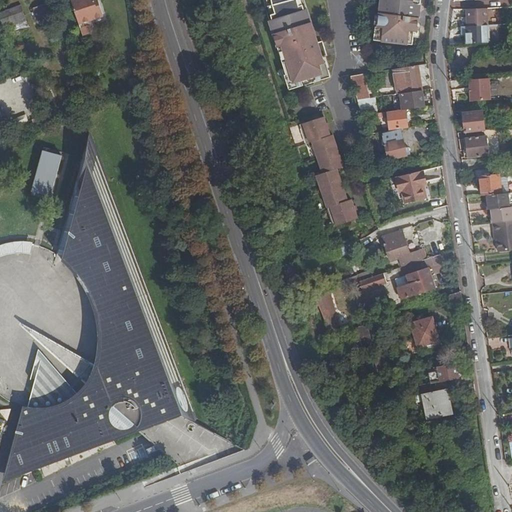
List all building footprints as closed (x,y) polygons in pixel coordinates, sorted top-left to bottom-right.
[(71,0),(79,24),(105,16),(99,0),(71,0)] [(267,0),(268,6),(271,13),(276,12),(273,5),(272,0),(267,0)] [(272,0),(273,5),(276,12),(271,13),(272,18),(269,19),(277,47),(282,45),(286,59),(281,60),(283,67),(285,74),(283,74),(285,82),(287,89),(302,85),(301,83),(300,80),(314,76),(314,79),(315,81),(329,77),(327,70),(325,62),(323,62),(321,56),(319,50),(324,48),(322,41),(317,42),(313,43),(310,31),(314,30),(307,8),(304,9),(303,4),(299,5),(297,0),(272,0)] [(382,0),(379,22),(379,28),(376,28),(375,35),(374,41),(391,43),(391,40),(403,42),(403,45),(413,46),(414,33),(417,33),(421,0),(382,0)] [(37,17),(50,12),(46,2),(34,6),(37,17)] [(488,25),(487,8),(466,9),(467,27),(488,25)] [(23,9),(8,14),(12,24),(14,29),(28,24),(23,9)] [(6,10),(0,11),(0,27),(0,28),(12,24),(8,14),(6,10)] [(465,27),(466,43),(488,42),(488,25),(467,27),(465,27)] [(88,27),(81,29),(83,36),(91,34),(88,27)] [(282,45),(277,47),(281,60),(286,59),(282,45)] [(104,56),(107,64),(119,60),(117,52),(104,56)] [(419,91),(415,67),(403,69),(394,71),(398,95),(402,95),(407,93),(419,91)] [(363,77),(351,81),(356,97),(358,103),(363,102),(369,101),(363,77)] [(490,77),(470,79),(471,100),(491,99),(490,77)] [(402,95),(405,110),(423,106),(422,101),(424,101),(423,90),(419,91),(407,93),(402,95)] [(0,137),(1,137),(9,134),(10,134),(0,107),(0,137)] [(465,112),(466,131),(485,129),(483,110),(465,112)] [(405,111),(386,116),(386,118),(389,131),(408,127),(405,111)] [(324,116),(303,123),(305,130),(301,131),(305,143),(312,141),(322,173),(316,175),(327,208),(330,206),(333,213),(329,214),(333,226),(357,219),(351,199),(347,201),(344,192),(339,176),(336,169),(343,167),(335,142),(332,134),(330,135),(324,116)] [(23,406),(6,472),(22,467),(24,473),(117,439),(108,428),(110,428),(113,429),(117,431),(120,432),(124,433),(128,433),(132,432),(136,430),(137,428),(139,427),(141,423),(143,418),(170,408),(198,424),(176,361),(142,270),(108,176),(90,129),(73,195),(57,254),(64,259),(69,263),(75,268),(80,274),(84,280),(88,287),(91,294),(94,302),(97,312),(99,320),(101,328),(102,337),(102,345),(100,353),(99,361),(97,366),(96,370),(93,376),(89,382),(87,385),(85,388),(79,394),(40,348),(32,379),(36,380),(29,408),(23,406)] [(402,134),(381,138),(386,161),(406,157),(402,134)] [(485,135),(466,137),(467,149),(464,149),(465,157),(487,155),(485,135)] [(62,157),(43,152),(32,193),(51,198),(62,157)] [(421,174),(421,172),(401,179),(402,181),(406,194),(409,206),(426,200),(421,184),(426,183),(423,173),(421,174)] [(487,174),(489,194),(511,192),(509,172),(487,174)] [(399,196),(406,194),(402,181),(395,183),(399,196)] [(511,205),(511,191),(511,192),(489,194),(487,194),(489,208),(492,208),(511,205)] [(511,205),(492,208),(493,222),(511,220),(511,205)] [(496,231),(499,250),(511,249),(511,220),(493,222),(493,231),(496,231)] [(402,261),(404,266),(421,260),(419,251),(410,254),(403,234),(383,240),(391,265),(402,261)] [(1,242),(0,242),(0,302),(3,293),(6,291),(15,292),(15,309),(37,295),(38,295),(39,287),(42,284),(43,273),(40,272),(33,262),(34,247),(31,243),(1,242)] [(429,268),(408,275),(410,283),(399,287),(403,298),(436,287),(429,268)] [(383,283),(379,274),(357,281),(360,291),(383,283)] [(322,322),(337,318),(330,291),(315,294),(322,322)] [(452,305),(462,302),(460,291),(450,294),(452,305)] [(435,316),(413,320),(419,344),(439,340),(435,316)] [(21,324),(87,385),(89,382),(93,376),(96,370),(97,366),(23,321),(22,321),(21,322),(20,323),(21,324)] [(369,324),(357,327),(361,345),(373,343),(369,324)] [(385,350),(373,353),(377,371),(388,368),(385,350)] [(458,378),(455,363),(437,366),(438,371),(429,373),(430,383),(458,378)] [(430,384),(419,387),(420,393),(432,390),(430,384)] [(450,413),(445,389),(419,395),(424,418),(450,413)] [(235,447),(198,424),(170,408),(143,418),(141,423),(139,427),(137,428),(180,467),(235,447)] [(481,511),(479,503),(472,504),(472,510),(476,509),(475,511),(481,511)]
